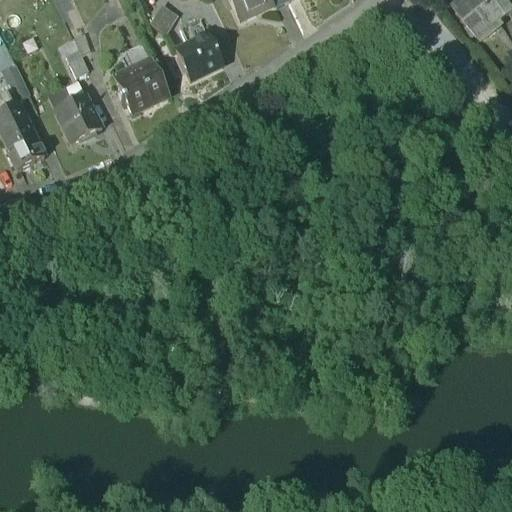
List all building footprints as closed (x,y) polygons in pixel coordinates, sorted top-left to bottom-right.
[(225,0),(228,6),(226,6),(238,32),(270,17),(271,16),(263,0),(225,0)] [(286,13),(280,0),(263,0),(271,16),(270,17),(272,20),(286,13)] [(280,0),(286,13),(299,7),(295,0),(280,0)] [(496,0),(471,0),(451,17),(474,46),(475,45),(473,41),(491,26),(495,30),(510,20),(496,0)] [(147,39),(162,48),(174,28),(159,19),(147,39)] [(63,32),(73,54),(87,48),(77,25),(63,32)] [(206,47),(174,63),(188,92),(221,76),(206,47)] [(74,55),(61,61),(64,67),(76,60),(74,55)] [(0,81),(0,82),(4,89),(16,84),(7,64),(4,57),(0,58),(0,81)] [(76,60),(64,67),(75,89),(87,82),(77,60),(76,60)] [(136,83),(131,85),(128,80),(113,87),(130,125),(167,108),(152,75),(136,83)] [(16,84),(4,89),(14,112),(26,106),(16,84)] [(77,93),(64,100),(71,115),(85,108),(77,93)] [(64,100),(48,109),(55,123),(71,115),(64,100)] [(55,123),(71,156),(102,140),(85,108),(71,115),(55,123)] [(18,115),(0,123),(0,146),(16,181),(43,168),(18,115)]
